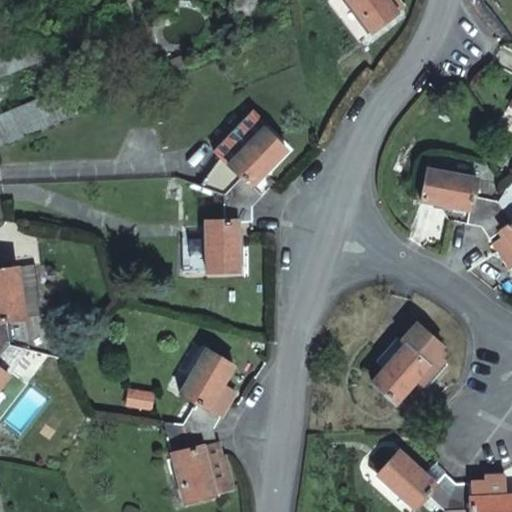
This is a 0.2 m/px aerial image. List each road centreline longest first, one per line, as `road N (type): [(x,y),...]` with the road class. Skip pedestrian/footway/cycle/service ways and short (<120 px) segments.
road 1 (residential): [(272,511),(320,217)]
road 2 (residential): [(320,217),(386,99),(438,28),(444,0)]
road 3 (residential): [(320,217),(511,324)]
